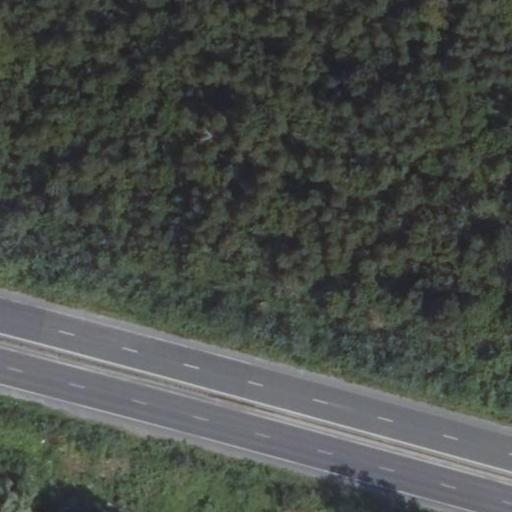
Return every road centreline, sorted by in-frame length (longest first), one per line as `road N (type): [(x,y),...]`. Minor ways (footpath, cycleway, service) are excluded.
road 1 (trunk): [(511,455),(0,320)]
road 2 (trunk): [(0,372),(511,504)]
